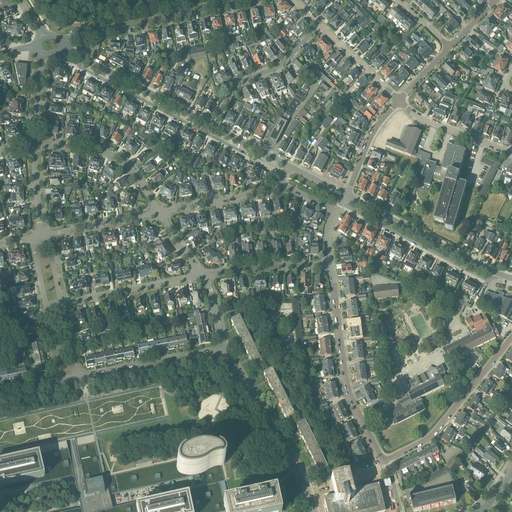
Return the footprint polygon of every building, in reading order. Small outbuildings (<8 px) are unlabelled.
[(316,11),(325,1),(324,0),(321,0),(321,1),(320,0),(314,8),(314,9),(315,11),(316,10),(316,11)] [(326,0),(325,1),(316,11),(317,11),(316,12),(318,13),(319,13),(326,6),(327,7),(330,3),(326,0)] [(384,2),(381,0),(378,0),(373,6),(376,9),(376,8),(378,10),(379,9),(384,2)] [(463,6),(468,11),(472,7),(467,2),(466,2),(464,0),(463,0),(460,4),(462,7),(463,6)] [(418,7),(422,11),(428,5),(423,1),(418,7)] [(389,6),(384,2),(379,9),(381,11),(381,12),(383,14),(389,6)] [(282,5),(285,15),(286,15),(288,13),(287,12),(290,9),(285,4),(282,5)] [(333,11),(335,8),(338,5),(337,4),(334,7),(332,6),(330,8),(328,10),(322,16),(323,17),(322,17),(324,19),(325,19),(333,11)] [(422,11),(427,15),(432,9),(428,5),(422,11)] [(501,7),(498,10),(505,16),(507,18),(511,13),(511,12),(511,9),(510,11),(504,5),(502,8),(501,7)] [(433,9),(432,9),(427,15),(429,17),(429,18),(431,20),(431,19),(432,20),(437,14),(435,11),(436,10),(435,10),(437,9),(435,7),(433,9)] [(14,13),(10,8),(4,12),(5,14),(3,16),(5,18),(7,17),(14,13)] [(359,9),(357,12),(356,13),(360,17),(364,13),(360,9),(359,9)] [(394,20),(400,13),(395,9),(389,16),(389,17),(390,16),(393,18),(392,19),(394,20)] [(456,13),(463,20),(468,16),(462,10),(460,9),(456,13)] [(507,18),(505,16),(498,10),(496,12),(496,13),(494,15),(502,23),(507,18)] [(333,11),(325,19),(325,20),(327,21),(328,22),(334,15),(336,13),(333,11)] [(333,27),(334,27),(344,16),(345,18),(347,15),(344,12),(342,14),(339,16),(331,25),(331,26),(332,27),(333,27)] [(288,25),(297,16),(296,15),(295,14),(294,14),(294,13),(287,20),(288,20),(285,22),(284,24),(287,26),(288,25)] [(360,17),(365,22),(368,19),(369,17),(364,13),(360,17)] [(404,17),(400,13),(394,20),(397,22),(396,23),(398,24),(399,23),(404,17)] [(244,14),(241,14),(244,27),(245,31),(250,30),(248,24),(247,24),(245,14),(244,14)] [(345,18),(344,16),(334,27),(334,28),(335,30),(336,30),(337,30),(343,23),(344,22),(349,17),(347,15),(345,18)] [(297,16),(288,25),(291,28),(293,25),(300,19),(299,18),(299,17),(298,16),(297,16)] [(404,17),(399,23),(402,26),(401,27),(403,28),(404,27),(409,21),(404,17)] [(443,29),(449,35),(458,26),(452,20),(450,17),(445,22),(447,24),(443,29)] [(9,19),(1,24),(24,33),(25,30),(23,28),(22,27),(18,25),(19,23),(16,22),(15,24),(11,22),(9,19)] [(368,19),(365,22),(360,28),(362,30),(369,23),(368,22),(370,20),(368,19)] [(410,20),(409,21),(404,27),(406,29),(406,30),(407,32),(414,25),(412,23),(412,22),(410,20)] [(486,23),(485,25),(492,31),(496,27),(489,20),(486,23)] [(296,28),(294,30),(292,32),(295,35),(305,24),(304,23),(304,22),(303,22),(303,21),(302,21),(296,28)] [(351,21),(348,25),(346,27),(346,26),(340,33),(340,34),(342,36),(353,24),(354,23),(351,21)] [(11,33),(11,35),(15,37),(16,35),(18,36),(19,36),(23,36),(24,33),(1,24),(3,33),(7,32),(11,33)] [(298,37),(308,26),(307,26),(307,25),(306,24),(305,24),(295,35),(298,37)] [(357,28),(353,24),(342,36),(344,38),(344,37),(345,38),(350,33),(351,34),(357,28)] [(493,33),(492,31),(485,25),(483,26),(480,29),(489,38),(493,33)] [(506,32),(502,28),(499,25),(497,27),(504,34),(506,32)] [(358,33),(357,34),(355,36),(355,35),(349,42),(351,44),(352,45),(353,45),(353,46),(359,40),(362,37),(362,35),(359,33),(358,33)] [(417,41),(421,37),(415,33),(412,37),(417,41)] [(360,52),(369,43),(371,40),(368,38),(357,49),(358,50),(357,51),(358,51),(359,51),(360,52)] [(473,47),(477,50),(478,51),(482,46),(478,42),(478,43),(471,38),(468,42),(466,45),(465,46),(471,49),(473,47)] [(317,53),(321,49),(326,44),(324,42),(324,41),(323,40),(322,40),(321,39),(316,45),(318,47),(316,49),(314,46),(312,48),(317,53)] [(496,51),(498,48),(485,39),(483,43),(496,51)] [(275,44),(282,52),(283,52),(284,52),(285,51),(285,50),(286,49),(282,44),(282,43),(281,41),(280,42),(279,41),(275,44)] [(120,42),(120,44),(111,43),(110,49),(114,50),(114,51),(121,52),(122,49),(124,50),(125,42),(120,42)] [(369,43),(360,52),(360,53),(361,54),(362,54),(363,55),(370,47),(369,47),(371,45),(369,43)] [(418,43),(416,45),(428,56),(432,53),(426,48),(425,49),(422,47),(418,43)] [(326,44),(321,49),(325,53),(330,48),(330,47),(330,46),(329,45),(328,45),(326,44)] [(428,56),(416,45),(414,47),(419,51),(417,53),(419,55),(424,60),(425,60),(427,59),(426,58),(428,56)] [(268,48),(275,59),(277,58),(277,57),(278,57),(272,48),(271,46),(268,48)] [(275,59),(268,48),(264,50),(266,52),(271,61),(272,60),(272,61),(275,59)] [(305,53),(311,59),(313,57),(315,59),(317,57),(315,55),(315,54),(309,49),(308,50),(307,50),(306,51),(306,52),(305,53)] [(374,49),(370,53),(365,58),(370,63),(375,57),(377,55),(377,53),(375,52),(375,49),(374,49)] [(206,55),(204,50),(203,50),(197,52),(196,52),(192,53),(190,53),(191,59),(206,56),(205,55),(206,55)] [(460,56),(467,61),(470,57),(473,60),(475,58),(468,52),(467,53),(464,50),(460,56)] [(116,66),(121,57),(123,57),(123,54),(117,53),(117,56),(119,56),(118,58),(112,55),(111,58),(110,58),(109,61),(112,63),(112,64),(116,66)] [(255,54),(260,65),(261,65),(262,65),(263,65),(263,64),(264,64),(260,56),(259,53),(255,54)] [(311,59),(305,53),(304,53),(303,55),(302,57),(308,62),(310,64),(313,62),(310,60),(311,59)] [(326,64),(329,67),(339,56),(337,53),(330,60),(328,62),(326,64)] [(243,55),(244,59),(249,70),(251,69),(252,68),(249,60),(247,54),(243,55)] [(405,54),(403,56),(405,57),(405,58),(407,60),(415,68),(416,68),(417,68),(418,67),(418,66),(418,65),(412,59),(410,57),(409,58),(407,55),(407,56),(405,54)] [(377,69),(384,63),(386,60),(381,55),(379,58),(372,65),(377,69)] [(342,58),(339,56),(329,67),(333,70),(337,66),(336,65),(342,58)] [(122,58),(121,57),(116,66),(120,68),(120,67),(124,69),(126,66),(125,66),(127,63),(121,60),(122,58)] [(497,63),(505,67),(507,64),(508,61),(501,57),(497,63)] [(231,62),(238,75),(240,74),(240,73),(241,73),(237,65),(234,58),(230,59),(231,62)] [(381,73),(384,76),(395,64),(399,60),(397,58),(393,63),(392,62),(388,66),(381,73)] [(246,71),(249,70),(244,59),(241,61),(242,63),(245,71),(246,71)] [(415,69),(415,68),(407,60),(404,63),(406,65),(406,66),(412,72),(413,71),(415,70),(415,69)] [(301,72),(303,70),(305,68),(303,67),(303,66),(298,61),(296,63),(295,63),(294,64),(294,65),(296,68),(296,69),(298,70),(299,71),(299,70),(301,72)] [(338,75),(340,73),(348,64),(348,63),(347,61),(346,62),(345,61),(339,68),(338,68),(334,72),(338,75)] [(505,67),(497,63),(495,61),(492,67),(501,73),(503,70),(503,71),(505,67)] [(134,73),(138,64),(135,62),(133,65),(132,64),(129,71),(130,71),(130,72),(131,73),(132,72),(134,73)] [(235,76),(238,75),(231,62),(228,63),(230,68),(234,76),(235,75),(235,76)] [(142,66),(138,64),(134,73),(135,74),(135,75),(137,76),(137,75),(138,76),(142,69),(141,69),(142,66)] [(348,64),(340,73),(338,75),(341,79),(346,74),(347,72),(347,71),(351,67),(348,64)] [(398,67),(395,64),(384,76),(387,78),(396,68),(398,70),(402,66),(400,64),(398,67)] [(444,69),(452,77),(458,71),(455,68),(454,68),(452,66),(453,66),(452,65),(451,67),(448,64),(446,66),(444,68),(445,68),(444,69)] [(27,66),(14,65),(19,87),(20,88),(20,89),(21,89),(22,89),(23,88),(23,86),(25,86),(27,66)] [(394,74),(403,82),(408,77),(405,73),(407,71),(402,66),(398,70),(394,74)] [(63,79),(68,79),(68,76),(69,76),(70,72),(61,71),(61,67),(57,67),(56,71),(55,71),(55,73),(54,74),(54,76),(55,77),(54,78),(60,79),(59,81),(62,81),(63,79)] [(145,79),(151,69),(148,67),(146,70),(142,78),(143,78),(143,79),(144,79),(145,79)] [(5,82),(6,84),(8,84),(7,81),(10,80),(11,84),(16,83),(14,76),(10,77),(10,76),(8,68),(7,68),(5,68),(5,69),(2,69),(4,79),(5,82)] [(154,70),(151,69),(145,79),(146,80),(146,81),(147,81),(148,81),(153,73),(154,70)] [(346,78),(342,82),(345,84),(357,72),(355,70),(354,71),(354,70),(347,76),(348,76),(346,78)] [(290,83),(294,80),(293,77),(288,71),(286,72),(285,72),(284,73),(284,74),(286,77),(285,77),(288,81),(289,80),(290,83)] [(357,72),(345,84),(345,85),(346,83),(349,86),(353,81),(359,75),(358,74),(357,72)] [(156,85),(161,74),(158,73),(157,75),(156,75),(152,83),(153,84),(154,85),(155,85),(156,85)] [(219,76),(227,83),(230,79),(224,74),(224,75),(221,73),(219,76)] [(164,76),(161,74),(156,85),(156,86),(157,87),(158,86),(159,87),(163,79),(164,76)] [(404,84),(403,82),(394,74),(389,80),(392,82),(391,82),(394,85),(393,87),(397,91),(404,84)] [(443,91),(450,83),(448,81),(444,77),(443,78),(438,74),(433,79),(441,87),(439,88),(443,91)] [(71,86),(76,88),(78,86),(79,86),(80,83),(82,79),(79,77),(78,76),(77,76),(76,76),(75,79),(74,79),(72,83),(71,86)] [(219,87),(221,85),(224,87),(227,83),(219,76),(216,79),(218,81),(218,82),(216,84),(219,87)] [(275,77),(280,90),(283,89),(282,85),(281,82),(282,82),(281,80),(280,80),(279,76),(278,77),(277,76),(275,77)] [(271,79),(276,92),(277,94),(281,93),(280,90),(275,77),(272,78),(272,79),(271,79)] [(295,81),(301,86),(305,82),(298,77),(295,81)] [(489,77),(486,82),(495,86),(496,84),(497,84),(498,80),(489,77)] [(357,89),(365,80),(363,78),(362,78),(356,84),(354,86),(357,89)] [(164,89),(169,92),(173,85),(174,82),(170,79),(168,82),(164,89)] [(365,80),(357,89),(359,91),(361,89),(367,83),(367,82),(367,81),(365,80)] [(88,93),(92,84),(88,81),(84,88),(83,91),(88,93)] [(196,83),(192,81),(188,88),(193,91),(196,83)] [(259,83),(265,98),(269,96),(269,94),(264,82),(263,83),(262,82),(259,83)] [(494,88),(495,86),(486,82),(484,88),(494,92),(495,88),(494,88)] [(259,94),(261,98),(261,99),(262,99),(265,98),(259,83),(257,84),(257,85),(256,85),(257,89),(257,92),(258,92),(259,94)] [(324,83),(320,87),(327,92),(330,88),(324,83)] [(92,84),(88,93),(92,96),(94,93),(97,87),(92,84)] [(427,93),(429,95),(431,93),(433,95),(435,92),(434,90),(428,85),(424,89),(424,90),(424,89),(427,92),(427,93)] [(364,100),(374,88),(371,86),(361,96),(364,99),(363,99),(364,100)] [(176,96),(182,99),(186,92),(180,88),(178,92),(176,91),(174,94),(176,95),(176,96)] [(249,88),(245,90),(252,101),(253,102),(256,100),(254,96),(253,96),(254,95),(253,93),(252,93),(249,88)] [(366,102),(368,100),(377,91),(374,88),(364,100),(366,102)] [(102,101),(107,92),(102,89),(99,96),(98,99),(102,101)] [(248,103),(252,101),(245,90),(242,92),(244,96),(244,97),(245,99),(246,99),(247,100),(248,103)] [(301,90),(295,98),(284,113),(275,130),(273,129),(267,141),(276,145),(282,134),(290,117),(301,102),(307,94),(301,90)] [(67,101),(68,98),(68,94),(64,94),(64,93),(53,92),(52,96),(52,98),(52,99),(52,100),(63,101),(64,101),(67,101)] [(112,94),(107,92),(102,101),(107,104),(108,101),(109,101),(112,94)] [(186,92),(182,99),(189,102),(191,103),(193,99),(191,98),(192,95),(186,92)] [(493,99),(481,94),(479,98),(480,98),(479,102),(483,103),(483,102),(490,105),(493,99)] [(372,108),(383,97),(380,95),(370,106),(372,108)] [(430,110),(434,105),(432,103),(430,105),(428,103),(425,100),(420,95),(415,100),(421,105),(423,103),(428,107),(430,110)] [(200,109),(201,109),(206,99),(201,96),(199,99),(197,102),(198,102),(196,106),(198,107),(198,108),(200,109)] [(335,96),(331,100),(337,105),(341,101),(335,96)] [(507,97),(503,96),(502,100),(503,100),(500,108),(506,110),(504,116),(507,117),(509,111),(506,110),(508,106),(511,98),(507,96),(507,97)] [(110,107),(112,107),(114,109),(116,106),(119,108),(123,101),(122,100),(122,99),(120,98),(119,99),(117,97),(115,101),(113,101),(110,107)] [(371,108),(370,110),(368,111),(363,115),(369,120),(376,113),(375,112),(380,107),(381,108),(387,101),(383,97),(372,108),(371,108)] [(12,108),(22,109),(22,108),(23,108),(23,106),(22,105),(22,103),(20,102),(20,101),(14,101),(14,103),(13,103),(12,108)] [(216,104),(213,103),(210,101),(209,103),(205,111),(207,112),(208,113),(209,114),(210,114),(211,114),(215,106),(216,104)] [(127,116),(128,114),(132,105),(131,104),(129,103),(128,103),(124,110),(123,112),(124,112),(123,114),(127,116)] [(348,109),(341,103),(338,106),(345,112),(348,109)] [(132,105),(128,114),(132,117),(133,114),(137,108),(136,107),(135,106),(134,106),(132,105)] [(438,115),(444,118),(448,107),(441,105),(439,108),(437,112),(435,111),(433,115),(438,117),(438,115)] [(303,111),(297,118),(305,125),(309,121),(304,117),(307,114),(309,111),(305,109),(304,111),(303,111)] [(141,121),(146,112),(145,112),(144,111),(143,110),(142,110),(141,110),(138,117),(137,119),(141,121)] [(147,113),(146,112),(141,121),(145,124),(147,121),(151,115),(150,114),(148,113),(147,113)] [(228,123),(231,124),(235,117),(236,115),(230,112),(229,114),(225,121),(226,122),(227,123),(228,123)] [(451,122),(456,124),(459,117),(459,116),(460,114),(455,112),(454,114),(453,114),(451,122)] [(465,128),(470,117),(471,114),(467,112),(462,127),(465,128)] [(356,118),(354,122),(363,127),(364,125),(365,125),(366,124),(365,123),(366,122),(361,120),(362,117),(357,113),(355,115),(358,117),(357,119),(356,118)] [(234,127),(241,131),(246,123),(246,122),(247,120),(240,116),(239,119),(234,127)] [(155,128),(159,119),(158,119),(158,118),(156,117),(155,117),(151,124),(149,128),(150,129),(148,133),(151,135),(152,133),(153,131),(155,128)] [(325,130),(333,121),(328,117),(320,125),(325,130)] [(348,123),(340,117),(338,119),(345,126),(348,123)] [(481,121),(476,133),(480,134),(486,119),(482,118),(481,121)] [(161,120),(159,119),(155,128),(159,131),(160,128),(160,129),(164,122),(163,121),(162,120),(161,120)] [(257,122),(250,119),(247,124),(248,125),(245,132),(247,133),(247,134),(249,135),(249,134),(250,135),(257,122)] [(473,131),(476,133),(481,121),(477,120),(473,131)] [(284,136),(287,139),(290,134),(292,136),(295,131),(294,130),(298,123),(295,121),(284,136)] [(363,127),(354,122),(353,121),(351,126),(354,128),(361,131),(362,131),(363,129),(362,128),(363,127)] [(254,137),(257,139),(265,124),(262,122),(260,126),(259,126),(258,129),(258,128),(253,137),(254,137)] [(267,130),(269,131),(273,126),(270,124),(267,122),(266,124),(265,124),(257,139),(259,140),(260,140),(265,132),(265,133),(267,130)] [(52,123),(52,126),(51,131),(49,130),(49,133),(51,133),(51,134),(52,134),(52,135),(55,135),(56,134),(57,135),(58,126),(58,124),(52,123)] [(485,127),(486,128),(483,135),(486,136),(487,137),(488,136),(489,137),(492,130),(489,129),(490,125),(487,123),(485,127)] [(163,133),(160,138),(166,141),(167,139),(168,136),(174,127),(172,126),(172,125),(170,124),(170,125),(169,124),(165,131),(164,133),(163,133)] [(13,125),(11,125),(13,135),(19,134),(18,129),(19,128),(19,126),(18,126),(17,125),(14,126),(13,125)] [(175,128),(174,127),(168,136),(171,138),(173,135),(175,136),(178,129),(177,129),(178,128),(176,127),(175,128)] [(506,129),(501,127),(500,130),(498,129),(497,130),(496,129),(495,132),(496,133),(494,139),(495,139),(494,140),(497,141),(498,140),(499,141),(501,134),(503,135),(506,129)] [(105,139),(105,140),(107,135),(107,136),(108,132),(105,131),(105,129),(102,128),(101,130),(100,133),(100,134),(99,138),(102,139),(104,140),(105,139)] [(414,157),(415,154),(416,152),(415,152),(422,135),(420,134),(421,133),(413,130),(407,128),(399,146),(388,142),(386,147),(404,154),(412,157),(412,156),(414,157)] [(116,144),(117,144),(119,141),(120,141),(121,138),(118,136),(119,133),(116,132),(115,135),(114,134),(111,142),(114,143),(114,144),(115,145),(116,144)] [(182,144),(188,134),(186,133),(184,132),(183,132),(177,143),(182,145),(182,144)] [(347,133),(346,137),(356,142),(357,140),(358,140),(358,138),(358,137),(351,134),(350,134),(347,133)] [(188,134),(182,144),(186,146),(187,143),(189,143),(192,137),(191,136),(192,136),(190,135),(189,135),(188,134)] [(355,143),(356,142),(346,137),(343,135),(338,141),(342,144),(347,146),(348,144),(354,146),(355,146),(355,145),(356,144),(355,143)] [(128,153),(133,146),(130,144),(133,140),(131,138),(127,143),(127,144),(123,149),(128,153)] [(145,147),(150,141),(147,138),(142,144),(145,147)] [(198,149),(202,142),(201,142),(202,141),(199,140),(196,139),(192,146),(193,147),(192,149),(196,151),(198,149)] [(317,148),(322,151),(328,143),(323,140),(317,148)] [(278,150),(283,153),(287,146),(288,143),(283,141),(282,143),(281,143),(278,150)] [(295,149),(297,146),(298,144),(292,142),(290,146),(286,154),(291,157),(295,149)] [(139,146),(137,145),(135,143),(133,146),(128,153),(132,156),(136,151),(137,151),(138,150),(137,149),(139,146)] [(206,159),(213,146),(210,145),(209,146),(208,145),(207,149),(206,149),(205,150),(205,151),(204,154),(203,157),(206,159)] [(213,146),(206,159),(210,161),(211,157),(212,158),(213,155),(214,155),(215,153),(214,153),(216,149),(215,149),(215,148),(213,146)] [(458,147),(454,146),(453,149),(449,147),(443,171),(450,173),(458,147)] [(458,147),(450,173),(458,175),(465,152),(458,150),(459,148),(458,147)] [(340,152),(350,157),(351,155),(352,155),(352,153),(352,152),(345,149),(344,150),(341,148),(340,152)] [(295,159),(300,162),(304,155),(304,154),(305,153),(304,152),(304,151),(300,149),(299,152),(298,152),(295,159)] [(320,172),(327,160),(329,154),(323,150),(313,169),(320,172)] [(371,156),(372,157),(380,160),(381,157),(384,158),(385,156),(382,155),(382,154),(375,151),(374,154),(372,153),(371,156)] [(226,158),(228,155),(222,152),(220,156),(217,161),(223,165),(224,162),(225,163),(227,159),(226,158)] [(349,158),(350,157),(340,152),(338,152),(336,156),(341,158),(348,161),(349,161),(350,159),(349,158)] [(447,179),(457,182),(458,183),(460,176),(458,175),(450,173),(443,171),(435,168),(436,164),(429,162),(431,155),(429,155),(428,156),(418,152),(417,155),(415,154),(414,157),(422,160),(418,172),(423,173),(420,183),(430,186),(432,179),(446,183),(447,179)] [(140,164),(148,157),(146,154),(144,153),(142,154),(136,159),(138,162),(139,164),(140,164)] [(304,163),(309,166),(313,159),(314,157),(308,154),(307,156),(304,163)] [(165,163),(168,166),(176,158),(173,155),(165,163)] [(63,158),(56,157),(56,167),(56,169),(58,170),(58,169),(65,169),(65,162),(62,162),(63,158)] [(78,173),(79,159),(77,159),(77,158),(75,158),(74,159),(73,168),(70,168),(70,176),(74,176),(74,173),(76,173),(76,175),(78,175),(78,173)] [(229,166),(228,168),(235,172),(236,170),(237,171),(238,171),(239,171),(240,170),(241,168),(244,163),(240,161),(233,158),(229,166)] [(93,172),(96,161),(94,161),(94,160),(92,160),(91,160),(89,168),(89,170),(91,171),(90,173),(89,173),(87,178),(91,179),(93,173),(93,172)] [(150,163),(143,168),(147,174),(152,171),(154,170),(156,169),(155,168),(156,167),(157,167),(153,160),(150,163)] [(380,166),(377,165),(370,162),(367,167),(375,170),(376,167),(379,168),(380,166)] [(493,162),(491,168),(497,171),(499,165),(493,162)] [(329,177),(337,181),(337,179),(338,179),(341,180),(346,172),(343,170),(343,169),(335,165),(334,166),(331,164),(326,173),(328,173),(329,174),(330,175),(329,177)] [(101,181),(101,182),(103,183),(113,169),(112,168),(110,166),(109,167),(109,166),(104,173),(101,178),(102,179),(101,181)] [(249,176),(254,175),(255,179),(259,178),(260,183),(265,182),(265,181),(267,181),(268,181),(270,181),(271,180),(271,179),(272,179),(272,178),(271,178),(271,177),(269,176),(268,176),(266,175),(267,174),(262,172),(253,168),(253,169),(249,166),(245,174),(249,176)] [(103,183),(105,185),(107,182),(106,182),(108,179),(110,181),(112,179),(117,172),(117,171),(115,170),(114,170),(113,169),(103,183)] [(162,171),(161,172),(159,174),(159,173),(151,179),(155,185),(166,177),(162,171)] [(251,184),(260,183),(259,178),(255,179),(254,175),(249,176),(250,179),(245,180),(246,185),(251,184)] [(201,193),(199,182),(195,183),(195,180),(194,180),(193,177),(191,178),(192,182),(192,187),(195,186),(196,194),(197,194),(198,194),(199,194),(200,193),(201,193)] [(238,186),(240,185),(240,182),(237,183),(237,179),(234,179),(234,177),(230,178),(230,180),(232,187),(234,187),(235,187),(237,187),(237,186),(238,186)] [(363,190),(364,191),(370,179),(367,177),(365,181),(362,180),(358,188),(359,189),(359,190),(362,191),(363,190)] [(387,186),(390,180),(384,177),(381,184),(387,186)] [(114,185),(116,187),(118,186),(120,189),(123,187),(123,186),(127,184),(126,183),(126,182),(125,181),(123,179),(119,181),(119,180),(116,183),(114,185)] [(183,179),(184,186),(186,197),(191,196),(190,187),(189,187),(189,185),(188,185),(188,183),(187,182),(186,179),(183,179)] [(444,224),(445,224),(457,182),(447,179),(446,183),(435,222),(444,225),(444,224)] [(458,183),(457,182),(445,224),(446,224),(445,228),(453,230),(467,185),(458,183)] [(165,197),(169,189),(167,188),(168,185),(166,184),(164,186),(160,194),(161,195),(161,196),(164,197),(164,196),(165,197)] [(367,194),(373,197),(377,188),(372,186),(367,194)] [(12,191),(13,191),(15,191),(15,195),(22,195),(22,187),(12,188),(12,191)] [(169,189),(165,197),(166,197),(166,198),(169,199),(170,199),(171,199),(175,191),(174,191),(175,188),(173,187),(171,190),(169,189)] [(377,197),(384,201),(385,200),(386,198),(388,194),(381,190),(377,197)] [(395,207),(399,198),(401,195),(397,193),(398,192),(395,191),(390,200),(391,200),(389,205),(392,206),(392,207),(393,207),(394,207),(395,207)] [(52,201),(61,200),(60,192),(51,193),(51,197),(51,198),(51,199),(52,199),(52,201)] [(114,195),(111,193),(107,192),(108,199),(109,202),(105,203),(105,204),(105,207),(106,206),(107,212),(114,210),(113,202),(116,201),(114,195)] [(82,201),(82,202),(83,208),(86,208),(88,215),(89,215),(89,216),(91,215),(93,214),(90,198),(89,196),(88,196),(88,193),(86,194),(87,198),(87,201),(82,201)] [(125,198),(124,199),(133,201),(134,195),(124,193),(123,196),(125,197),(125,198)] [(9,204),(16,203),(23,203),(22,195),(15,195),(11,196),(11,200),(9,200),(9,204)] [(92,195),(89,196),(90,198),(93,214),(95,214),(97,214),(97,213),(98,213),(96,205),(95,200),(93,200),(92,195)] [(279,212),(283,212),(282,207),(283,207),(282,202),(281,202),(280,201),(279,202),(278,202),(274,203),(275,209),(276,212),(276,215),(279,214),(279,212)] [(74,206),(75,207),(77,218),(78,217),(79,218),(81,217),(82,217),(80,209),(83,208),(82,202),(78,203),(79,205),(74,206)] [(289,213),(294,215),(295,212),(296,212),(299,205),(296,204),(296,203),(294,203),(293,203),(292,203),(290,202),(289,205),(291,206),(290,210),(289,212),(289,213)] [(248,216),(247,207),(240,209),(242,217),(243,217),(243,220),(247,220),(247,218),(248,218),(248,216)] [(299,219),(302,221),(308,210),(307,210),(307,209),(305,208),(304,208),(299,217),(300,217),(299,219)] [(309,211),(308,210),(302,221),(306,223),(307,221),(308,221),(312,212),(311,212),(311,211),(310,210),(309,211)] [(55,220),(56,221),(59,220),(59,221),(66,220),(64,212),(58,213),(58,214),(54,215),(55,216),(54,216),(54,217),(53,217),(53,218),(53,219),(54,219),(54,220),(55,220)] [(222,223),(219,223),(217,214),(216,214),(216,213),(214,214),(214,215),(211,215),(213,229),(220,227),(219,227),(220,227),(221,231),(223,231),(222,223)] [(15,216),(15,219),(17,229),(20,228),(20,229),(23,229),(23,228),(24,228),(23,223),(25,222),(24,219),(22,220),(22,219),(19,220),(18,215),(15,216)] [(312,225),(317,228),(323,218),(322,217),(322,216),(320,216),(317,215),(313,222),(312,225)] [(199,228),(202,227),(202,225),(206,225),(206,224),(207,223),(206,221),(205,221),(204,216),(197,217),(199,226),(199,228)] [(341,227),(346,231),(348,228),(348,227),(349,227),(350,225),(349,224),(351,220),(346,217),(342,225),(341,227)] [(476,217),(473,223),(478,226),(481,220),(476,217)] [(192,218),(180,220),(182,229),(185,229),(186,231),(192,230),(191,227),(194,227),(192,218)] [(357,236),(358,234),(362,227),(361,226),(359,225),(356,224),(352,231),(353,231),(351,233),(357,236)] [(142,235),(141,237),(141,238),(142,238),(143,239),(145,240),(146,239),(147,240),(148,237),(151,230),(148,228),(146,227),(145,227),(144,229),(142,228),(140,234),(142,234),(142,235)] [(346,231),(341,227),(340,227),(338,231),(343,234),(347,236),(349,232),(346,231)] [(199,233),(197,229),(186,236),(188,239),(193,236),(193,237),(199,233)] [(365,238),(367,239),(372,231),(367,229),(363,237),(361,240),(364,242),(365,238)] [(127,231),(129,242),(135,241),(133,230),(132,230),(130,230),(130,231),(127,231)] [(151,230),(148,237),(150,238),(149,240),(152,242),(153,239),(154,239),(155,239),(157,236),(155,236),(157,232),(156,232),(156,231),(154,230),(154,231),(151,230)] [(127,244),(129,244),(129,242),(127,231),(124,232),(124,231),(122,231),(122,232),(121,232),(123,243),(127,243),(127,244)] [(372,231),(367,239),(369,240),(367,244),(370,245),(372,242),(376,234),(372,231)] [(470,234),(464,245),(470,248),(475,238),(476,239),(478,235),(477,234),(475,237),(470,234)] [(111,244),(109,235),(106,235),(104,235),(103,236),(104,244),(105,244),(105,246),(108,245),(109,248),(111,248),(111,244)] [(202,243),(204,241),(201,237),(199,238),(198,238),(191,242),(195,248),(198,246),(199,246),(202,244),(202,243)] [(377,250),(379,251),(386,239),(381,237),(377,245),(379,246),(377,250)] [(298,247),(297,239),(289,240),(289,244),(286,245),(287,257),(295,256),(294,248),(298,248),(298,247)] [(386,239),(379,251),(380,251),(378,254),(381,255),(384,249),(386,250),(390,242),(386,239)] [(476,245),(474,250),(479,252),(483,245),(484,243),(478,239),(477,242),(475,245),(476,245)] [(274,257),(281,256),(280,243),(275,243),(275,241),(271,241),(272,248),(273,248),(274,257)] [(72,247),(69,247),(68,242),(62,243),(64,252),(70,251),(72,251),(72,247)] [(259,258),(267,257),(265,244),(261,245),(260,242),(257,242),(258,249),(259,258)] [(160,254),(167,249),(166,247),(166,246),(165,244),(164,244),(164,243),(156,248),(158,251),(156,252),(158,254),(160,253),(160,254)] [(245,259),(253,259),(251,245),(246,246),(246,243),(243,244),(243,250),(244,250),(245,259)] [(488,257),(489,257),(490,254),(491,254),(495,245),(492,244),(492,245),(491,245),(490,247),(489,247),(485,255),(488,257)] [(390,255),(395,257),(400,247),(399,246),(398,245),(397,245),(396,245),(395,245),(390,255)] [(490,254),(489,257),(493,260),(499,249),(501,249),(502,247),(500,246),(499,246),(495,245),(491,254),(490,254)] [(308,255),(311,255),(310,246),(304,246),(304,247),(302,247),(302,251),(304,251),(304,255),(305,255),(305,256),(307,256),(308,255)] [(310,246),(311,255),(314,255),(314,256),(316,256),(316,255),(317,255),(317,250),(319,250),(318,246),(317,246),(310,246)] [(231,261),(238,260),(237,247),(229,248),(229,252),(230,252),(231,261)] [(400,247),(395,257),(398,259),(399,257),(401,258),(406,250),(405,250),(405,249),(403,248),(402,248),(400,247)] [(204,259),(211,254),(208,248),(199,254),(203,259),(204,259)] [(167,249),(160,254),(161,255),(159,256),(162,260),(164,259),(171,254),(171,253),(170,251),(169,251),(167,249)] [(351,254),(350,251),(345,251),(339,252),(340,259),(344,259),(344,263),(352,262),(352,257),(349,257),(348,254),(351,254)] [(505,265),(505,264),(506,265),(508,262),(507,262),(509,257),(510,255),(504,252),(502,254),(501,257),(501,258),(500,262),(502,263),(502,264),(504,265),(504,264),(505,265)] [(9,255),(10,263),(11,265),(15,264),(14,263),(18,263),(16,253),(15,253),(13,253),(12,254),(9,255)] [(211,254),(204,259),(208,264),(212,261),(215,264),(222,260),(218,254),(215,256),(212,253),(211,254)] [(405,264),(411,267),(412,264),(413,263),(414,264),(416,261),(415,260),(417,256),(417,255),(416,255),(415,254),(414,254),(412,253),(409,258),(408,258),(406,261),(407,262),(405,264)] [(421,272),(427,261),(426,261),(426,260),(424,259),(423,259),(418,267),(419,267),(417,270),(421,272)] [(75,266),(80,265),(80,261),(77,262),(77,260),(74,261),(74,260),(66,262),(67,265),(66,265),(67,267),(68,268),(72,268),(73,268),(74,268),(75,267),(76,267),(75,266)] [(427,261),(421,272),(424,274),(426,271),(426,272),(431,263),(430,263),(430,262),(428,261),(427,262),(427,261)] [(179,266),(179,263),(170,265),(171,265),(167,266),(168,269),(171,268),(172,271),(172,273),(176,272),(176,271),(180,270),(180,269),(180,268),(181,268),(181,267),(180,267),(180,266),(179,266)] [(146,277),(144,268),(144,265),(141,266),(141,268),(138,269),(140,278),(141,278),(141,279),(143,278),(146,277)] [(432,278),(437,281),(439,278),(443,270),(442,269),(441,268),(440,268),(437,266),(433,275),(432,278)] [(150,267),(144,268),(146,277),(149,277),(150,277),(151,277),(151,276),(152,276),(150,267)] [(122,272),(124,281),(127,281),(129,281),(129,280),(130,280),(129,271),(122,272)] [(124,281),(122,272),(115,273),(117,283),(118,283),(119,283),(120,283),(121,282),(124,281)] [(106,273),(99,274),(102,286),(105,285),(105,286),(107,286),(107,285),(108,285),(106,276),(107,275),(106,273)] [(449,282),(451,283),(455,276),(450,273),(445,281),(448,283),(449,282)] [(19,282),(28,281),(28,280),(28,279),(28,277),(27,277),(26,274),(18,276),(13,277),(14,281),(19,280),(19,282)] [(300,282),(300,289),(308,288),(308,277),(304,277),(304,276),(302,276),(302,277),(301,277),(301,282),(300,282)] [(460,279),(455,276),(451,283),(449,286),(451,287),(453,285),(456,287),(460,279)] [(319,286),(323,286),(323,283),(322,283),(322,278),(321,278),(320,277),(318,278),(315,278),(315,289),(319,289),(319,286)] [(74,280),(75,282),(72,283),(70,284),(70,287),(73,286),(73,291),(74,291),(74,292),(77,291),(80,290),(78,281),(78,279),(74,280)] [(346,297),(355,296),(353,281),(344,282),(345,288),(344,288),(345,291),(346,297)] [(466,291),(468,292),(472,285),(466,282),(462,290),(465,292),(466,291)] [(224,295),(232,294),(230,284),(221,286),(222,289),(223,289),(224,295)] [(472,285),(468,292),(470,293),(470,294),(473,296),(477,288),(472,285)] [(375,300),(399,297),(397,286),(389,288),(388,286),(376,288),(376,289),(374,290),(375,300)] [(17,290),(17,294),(18,298),(22,297),(21,296),(30,294),(30,293),(31,293),(31,291),(30,290),(29,288),(17,290)] [(181,292),(178,293),(180,301),(181,304),(187,302),(186,300),(187,300),(185,291),(184,291),(183,291),(182,291),(181,292)] [(193,294),(195,305),(199,305),(198,301),(202,300),(201,296),(200,296),(199,292),(198,292),(195,292),(195,293),(193,294)] [(478,303),(480,304),(498,313),(497,315),(507,320),(511,310),(511,301),(506,298),(506,299),(503,298),(504,296),(500,294),(499,297),(494,294),(493,295),(487,292),(484,297),(482,295),(478,303)] [(165,295),(164,296),(165,300),(164,300),(165,304),(166,304),(167,307),(173,306),(172,303),(173,303),(172,297),(171,297),(171,294),(168,295),(167,295),(166,295),(165,295)] [(467,304),(463,302),(449,294),(447,297),(470,309),(471,306),(467,304)] [(152,311),(159,310),(157,297),(154,297),(153,297),(152,297),(151,298),(150,298),(151,302),(150,302),(152,311)] [(315,314),(325,313),(324,306),(324,304),(323,304),(323,297),(313,298),(315,314)] [(24,309),(33,307),(33,306),(34,306),(33,304),(32,303),(32,301),(22,303),(21,302),(18,303),(18,300),(10,302),(11,305),(16,304),(17,310),(24,309)] [(141,311),(144,311),(143,308),(144,308),(142,300),(139,300),(138,300),(137,300),(136,301),(137,305),(136,305),(137,309),(140,309),(141,311)] [(123,315),(130,314),(129,311),(128,302),(125,303),(124,302),(122,303),(122,304),(121,304),(122,308),(121,308),(122,312),(123,312),(123,315)] [(349,318),(358,317),(356,302),(347,303),(347,309),(347,312),(348,312),(349,318)] [(108,318),(114,317),(113,314),(113,313),(112,306),(109,306),(108,306),(107,306),(106,307),(105,307),(106,311),(105,311),(106,315),(107,315),(108,318)] [(94,310),(94,309),(93,309),(92,309),(91,310),(90,310),(92,321),(99,319),(98,317),(99,317),(97,309),(94,310)] [(80,312),(80,311),(79,311),(78,311),(78,312),(78,313),(77,313),(78,317),(77,317),(78,321),(82,320),(83,324),(86,324),(85,320),(83,312),(80,312)] [(36,319),(36,317),(35,316),(35,314),(24,316),(25,320),(26,319),(27,322),(36,320),(36,319)] [(197,326),(207,324),(205,318),(204,318),(204,315),(193,317),(193,315),(186,316),(187,320),(193,319),(194,321),(196,320),(197,326)] [(479,331),(480,333),(477,335),(472,338),(477,347),(496,338),(495,337),(499,335),(495,326),(491,328),(484,315),(480,317),(479,315),(471,319),(469,317),(465,320),(471,332),(474,331),(475,333),(479,331)] [(234,329),(238,337),(247,333),(239,317),(231,321),(234,329)] [(316,320),(317,328),(315,330),(315,334),(316,335),(318,335),(318,336),(328,334),(327,328),(327,325),(326,325),(325,319),(316,320)] [(359,322),(349,324),(350,330),(350,333),(351,333),(351,339),(361,338),(359,322)] [(196,336),(197,336),(199,336),(208,334),(207,327),(206,328),(206,325),(207,325),(207,324),(197,326),(194,327),(196,336)] [(27,330),(27,333),(26,333),(27,336),(32,335),(35,334),(35,335),(37,334),(38,334),(39,333),(37,327),(30,328),(30,329),(27,330)] [(181,333),(182,336),(182,338),(176,339),(177,348),(184,347),(184,346),(187,345),(184,332),(181,333)] [(95,340),(95,336),(94,333),(88,334),(88,333),(80,335),(82,342),(89,340),(90,341),(95,340)] [(254,348),(247,333),(238,337),(242,344),(246,352),(254,348)] [(199,336),(197,336),(197,339),(199,339),(200,345),(210,343),(209,337),(208,337),(207,334),(208,334),(199,336)] [(477,347),(472,338),(470,335),(442,349),(445,355),(442,356),(446,363),(477,347)] [(166,341),(168,350),(175,349),(174,348),(177,347),(177,348),(176,339),(175,337),(172,337),(172,339),(166,340),(166,341)] [(166,341),(166,340),(166,339),(163,339),(163,341),(157,342),(159,352),(165,351),(165,350),(168,349),(168,350),(166,341)] [(157,342),(157,340),(153,341),(154,343),(148,344),(147,344),(149,354),(156,353),(155,351),(158,351),(158,352),(159,352),(157,342)] [(321,357),(330,356),(330,349),(330,347),(329,347),(328,340),(319,342),(321,357)] [(32,349),(34,355),(43,353),(42,346),(41,347),(40,344),(37,344),(37,342),(25,344),(26,348),(32,347),(32,349)] [(149,354),(147,344),(148,344),(147,342),(144,343),(144,345),(138,346),(140,356),(146,354),(146,353),(149,353),(149,354)] [(353,352),(353,353),(353,354),(354,360),(364,359),(361,344),(352,345),(353,352)] [(123,351),(124,361),(131,359),(131,358),(134,358),(132,347),(128,348),(129,350),(123,351)] [(262,363),(254,348),(246,352),(249,359),(253,367),(262,363)] [(123,351),(122,349),(119,350),(119,352),(113,353),(115,362),(121,361),(121,360),(124,359),(124,361),(123,351)] [(113,353),(113,351),(110,351),(110,353),(104,355),(106,364),(112,363),(112,362),(115,361),(115,362),(113,353)] [(34,355),(32,355),(32,359),(34,358),(36,364),(45,362),(44,356),(43,356),(42,353),(43,353),(34,355)] [(104,355),(104,353),(100,353),(101,355),(95,356),(94,356),(96,366),(103,365),(102,364),(105,363),(105,364),(106,364),(104,355)] [(94,356),(95,356),(94,354),(91,355),(91,357),(85,358),(87,368),(93,367),(93,366),(96,365),(96,366),(94,356)] [(36,364),(34,365),(34,368),(36,368),(37,374),(47,372),(46,365),(45,366),(44,363),(45,363),(45,362),(36,364)] [(324,379),(333,377),(332,371),(333,371),(333,368),(332,368),(331,362),(322,363),(324,379)] [(357,382),(367,381),(364,365),(355,367),(356,373),(356,376),(357,382)] [(436,369),(435,370),(429,368),(427,373),(426,374),(425,373),(414,379),(409,382),(411,386),(412,385),(413,388),(413,389),(412,391),(413,392),(406,396),(408,399),(400,403),(396,405),(397,407),(387,411),(394,426),(425,410),(421,403),(422,402),(421,400),(420,399),(444,387),(445,387),(443,383),(448,381),(444,373),(445,373),(442,365),(436,368),(436,369)] [(507,373),(504,372),(506,368),(500,365),(497,371),(505,376),(507,373)] [(15,371),(17,381),(24,379),(23,378),(27,378),(25,367),(21,368),(22,370),(16,371),(15,371)] [(15,371),(16,371),(15,369),(12,370),(12,372),(6,373),(8,382),(14,381),(14,380),(17,379),(17,381),(15,371)] [(267,381),(271,389),(279,385),(272,370),(263,374),(267,381)] [(504,378),(505,376),(497,371),(493,376),(499,380),(501,376),(504,378)] [(499,383),(501,385),(507,388),(509,385),(505,383),(501,380),(499,383)] [(488,389),(492,391),(495,386),(493,385),(493,384),(487,381),(484,387),(488,389)] [(0,511),(81,511),(81,509),(65,511),(0,511),(0,492),(75,476),(67,442),(76,440),(86,482),(102,478),(104,489),(105,493),(109,509),(98,511),(138,511),(137,508),(136,503),(113,509),(110,495),(204,474),(207,488),(186,492),(187,497),(190,511),(219,511),(226,510),(225,503),(229,502),(218,451),(106,477),(97,443),(171,427),(161,383),(0,418),(0,511)] [(329,401),(338,399),(336,392),(337,392),(336,390),(334,383),(325,385),(329,401)] [(287,400),(279,385),(271,389),(274,396),(278,404),(287,400)] [(373,389),(370,390),(368,387),(360,391),(363,396),(362,397),(363,399),(364,399),(367,405),(375,401),(373,396),(376,394),(375,391),(374,392),(373,389)] [(489,397),(492,391),(488,389),(484,387),(480,392),(483,394),(486,396),(487,395),(488,396),(486,399),(488,401),(490,402),(492,399),(489,397)] [(503,396),(502,397),(499,401),(500,401),(497,405),(498,407),(499,406),(500,407),(502,405),(504,407),(508,404),(511,402),(506,394),(503,396)] [(471,403),(477,406),(481,409),(483,407),(480,405),(481,405),(478,403),(480,400),(474,397),(471,403)] [(294,416),(287,400),(278,404),(282,412),(286,420),(294,416)] [(477,406),(471,403),(467,408),(473,412),(477,406)] [(339,422),(347,418),(345,412),(344,410),(343,410),(341,404),(332,408),(339,422)] [(461,413),(458,419),(464,422),(466,423),(469,418),(461,413)] [(475,417),(473,415),(471,419),(476,422),(476,421),(480,423),(482,421),(478,419),(475,417)] [(497,420),(505,427),(507,424),(499,418),(497,420)] [(466,423),(464,422),(458,419),(454,424),(460,428),(462,425),(466,427),(467,424),(466,424),(466,423)] [(487,425),(488,426),(491,429),(496,423),(491,419),(487,425)] [(300,434),(304,442),(312,437),(304,422),(296,426),(300,434)] [(348,442),(357,438),(354,432),(355,432),(354,429),(353,430),(350,424),(342,428),(348,442)] [(448,429),(445,435),(451,438),(453,439),(457,434),(448,429)] [(501,435),(509,442),(511,438),(511,433),(508,430),(508,431),(505,429),(503,432),(501,435)] [(453,439),(451,438),(445,435),(442,440),(447,444),(449,441),(452,442),(454,440),(453,439)] [(307,449),(311,457),(319,453),(312,437),(304,442),(307,449)] [(497,441),(495,443),(493,446),(495,448),(502,453),(502,452),(503,452),(504,451),(504,450),(505,448),(501,444),(502,444),(499,442),(497,441)] [(352,448),(348,450),(352,457),(354,456),(355,458),(356,457),(358,461),(367,457),(364,451),(363,449),(360,443),(359,443),(356,445),(351,447),(352,448)] [(436,446),(429,449),(433,455),(434,458),(438,456),(437,453),(439,452),(436,446)] [(489,451),(487,453),(479,446),(474,451),(483,459),(484,458),(487,460),(488,459),(494,464),(498,460),(492,454),(489,451)] [(426,459),(433,455),(429,449),(423,452),(426,459)] [(416,455),(420,462),(423,460),(425,462),(428,461),(427,461),(426,459),(423,452),(416,455)] [(327,468),(319,453),(311,457),(315,464),(319,472),(327,468)] [(472,455),(477,462),(480,459),(475,453),(472,455)] [(420,462),(416,455),(410,459),(413,465),(417,463),(418,466),(419,466),(421,469),(423,468),(420,462)] [(410,459),(403,462),(407,468),(413,465),(410,459)] [(407,468),(403,462),(397,465),(400,472),(407,468)] [(474,465),(472,467),(469,472),(482,480),(485,475),(484,474),(485,472),(482,470),(483,470),(479,467),(478,468),(474,465)] [(334,496),(324,498),(326,511),(384,511),(378,485),(351,491),(350,484),(348,476),(348,475),(341,476),(336,477),(330,480),(331,480),(332,484),(334,496)] [(94,495),(94,494),(99,493),(99,494),(105,493),(104,489),(102,478),(86,482),(85,482),(81,483),(83,492),(85,497),(94,495)] [(468,483),(464,487),(466,490),(467,489),(468,491),(467,492),(471,497),(473,495),(474,496),(476,494),(475,493),(477,491),(471,485),(470,486),(468,483)] [(412,505),(413,511),(418,511),(457,503),(453,489),(411,499),(410,495),(406,496),(402,497),(403,503),(408,502),(409,505),(411,504),(411,505),(412,505)] [(226,511),(278,511),(274,492),(229,502),(225,503),(226,510),(226,511)] [(190,511),(187,497),(137,508),(138,511),(190,511)]
